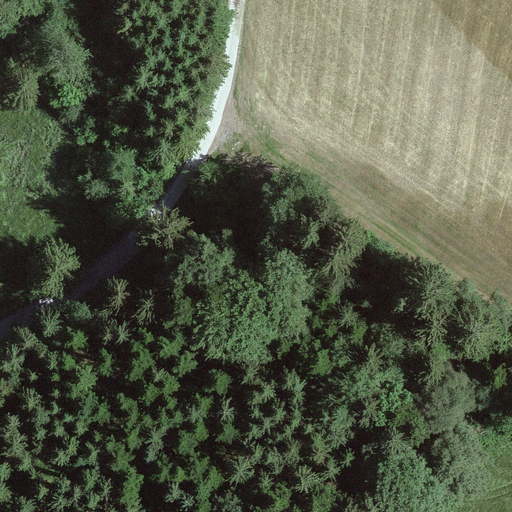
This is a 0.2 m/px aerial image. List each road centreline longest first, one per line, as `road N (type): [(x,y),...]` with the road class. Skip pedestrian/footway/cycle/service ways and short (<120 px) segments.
road 1 (unclassified): [(155,211),(219,114),(241,0)]
road 2 (track): [(0,329),(155,211)]
